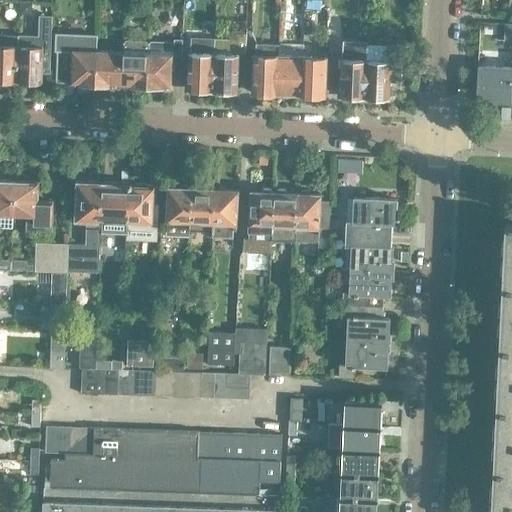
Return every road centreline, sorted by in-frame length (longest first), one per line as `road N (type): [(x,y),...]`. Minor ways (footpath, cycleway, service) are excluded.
road 1 (unclassified): [(438,141),(0,115)]
road 2 (unclassified): [(419,511),(438,141)]
road 3 (unclassified): [(438,141),(445,0)]
